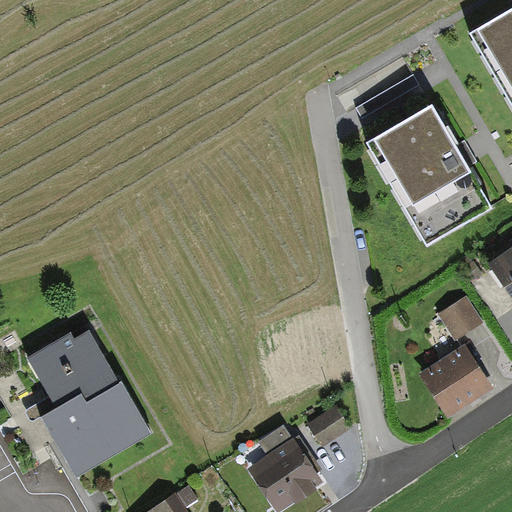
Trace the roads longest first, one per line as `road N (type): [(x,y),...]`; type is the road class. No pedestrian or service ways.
road 1 (residential): [(382,481),(315,94)]
road 2 (residential): [(382,481),(511,394)]
